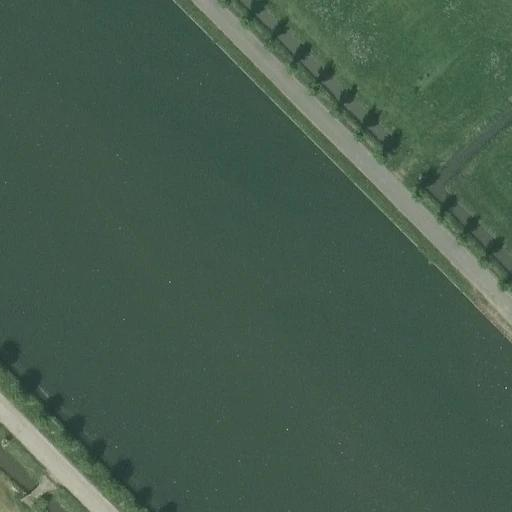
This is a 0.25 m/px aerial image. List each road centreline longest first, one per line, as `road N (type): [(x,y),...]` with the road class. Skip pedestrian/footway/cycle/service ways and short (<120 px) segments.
road 1 (unclassified): [(511,312),(202,0)]
road 2 (unclassified): [(104,511),(0,406)]
